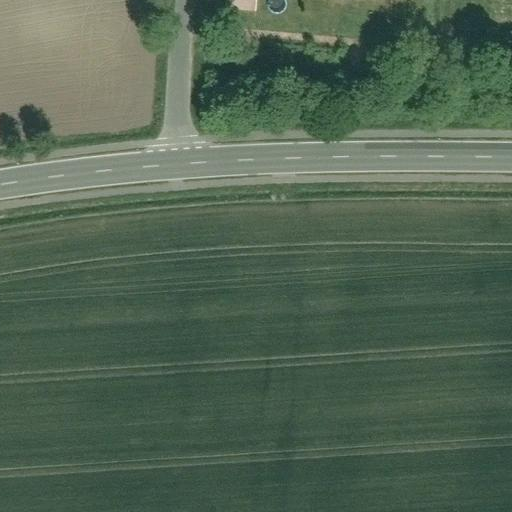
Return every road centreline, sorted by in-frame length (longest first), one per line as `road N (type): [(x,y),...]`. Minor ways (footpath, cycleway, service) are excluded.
road 1 (primary): [(173,164),(511,159)]
road 2 (primary): [(0,185),(173,164)]
road 3 (residential): [(183,0),(173,164)]
